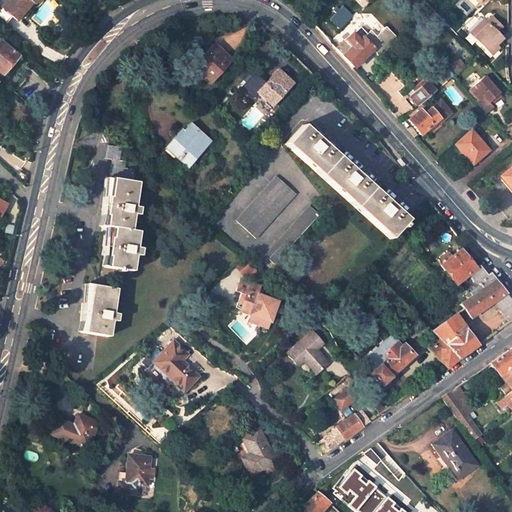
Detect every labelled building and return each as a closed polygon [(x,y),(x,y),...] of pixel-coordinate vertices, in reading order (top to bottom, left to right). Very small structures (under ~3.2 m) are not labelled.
[(3,0),(0,5),(0,7),(17,20),(31,0),(34,1),(37,1),(38,0),(3,0)] [(338,26),(350,14),(341,5),(338,8),(335,5),(332,8),(334,11),(328,17),(338,26)] [(474,38),(490,55),(497,48),(494,45),(492,42),(499,36),(495,32),(501,27),(491,17),(486,22),(484,20),(476,27),(480,32),(474,38)] [(476,27),(470,33),(474,38),(480,32),(476,27)] [(340,46),(336,50),(353,67),(370,51),(377,59),(396,41),(383,28),(374,38),(368,32),(364,36),(358,29),(340,46)] [(499,36),(492,42),(494,45),(501,38),(499,36)] [(0,40),(0,71),(1,73),(7,66),(10,68),(15,63),(12,60),(16,55),(0,40)] [(212,48),(195,67),(210,80),(227,61),(212,48)] [(456,58),(449,64),(456,73),(463,67),(456,58)] [(281,72),(277,77),(274,74),(264,85),(262,83),(263,82),(254,74),(243,86),(254,95),(257,92),(272,106),(293,83),(281,72)] [(445,74),(439,79),(443,84),(450,79),(445,74)] [(485,114),(490,109),(486,104),(496,95),(481,78),(466,92),(485,114)] [(415,92),(410,96),(417,105),(434,91),(425,80),(413,90),(415,92)] [(331,93),(325,86),(318,94),(320,96),(319,98),(321,100),(322,98),(325,100),(331,93)] [(410,96),(406,100),(413,109),(417,105),(410,96)] [(450,113),(440,100),(437,102),(448,115),(450,113)] [(430,109),(439,119),(438,119),(440,122),(448,115),(437,102),(430,109)] [(426,105),(419,110),(423,115),(430,109),(426,105)] [(430,109),(423,115),(419,110),(407,120),(419,135),(438,119),(439,119),(430,109)] [(189,123),(182,130),(180,129),(162,148),(176,160),(181,154),(190,162),(209,141),(189,123)] [(286,143),(389,238),(400,226),(402,228),(404,226),(402,223),(405,220),(303,125),(286,143)] [(471,131),(455,145),(472,164),(488,150),(471,131)] [(121,147),(107,144),(105,158),(110,159),(108,178),(110,178),(107,195),(109,195),(108,197),(105,197),(104,205),(103,214),(106,215),(106,217),(104,216),(103,225),(113,227),(111,237),(110,237),(108,247),(107,255),(108,255),(107,267),(120,269),(120,271),(123,271),(124,269),(133,271),(135,255),(140,255),(141,249),(136,248),(139,231),(129,230),(131,213),(136,214),(137,207),(132,206),(135,182),(132,181),(134,168),(124,167),(125,160),(120,159),(121,147)] [(278,175),(238,220),(258,238),(298,194),(278,175)] [(275,264),(321,214),(311,206),(265,255),(275,264)] [(447,288),(468,272),(473,269),(472,268),(459,249),(431,268),(447,288)] [(243,278),(253,269),(244,258),(234,267),(243,278)] [(511,318),(511,300),(480,262),(472,268),(473,269),(468,272),(476,283),(477,282),(479,285),(469,292),(472,296),(459,305),(469,318),(494,301),(508,321),(511,318)] [(238,307),(247,311),(246,314),(256,318),(258,315),(267,320),(271,310),(266,308),(267,305),(272,307),(275,300),(257,293),(260,285),(238,276),(233,287),(239,290),(236,297),(241,300),(238,307)] [(81,332),(99,335),(108,336),(115,289),(88,284),(86,301),(87,301),(87,304),(80,302),(79,312),(79,321),(84,322),(84,324),(82,323),(81,332)] [(244,318),(264,327),(266,323),(267,320),(258,315),(256,318),(246,314),(244,318)] [(457,358),(476,345),(454,314),(429,330),(437,338),(457,358)] [(298,363),(303,358),(315,372),(328,360),(299,326),(280,343),(298,363)] [(389,334),(386,336),(362,359),(373,369),(369,371),(380,384),(413,354),(402,342),(399,345),(389,334)] [(457,358),(437,338),(428,348),(445,366),(457,358)] [(184,388),(199,373),(182,358),(188,352),(174,339),(154,360),(184,388)] [(497,374),(511,363),(511,348),(490,364),(497,374)] [(511,392),(511,363),(497,374),(503,382),(504,382),(511,392)] [(508,404),(511,410),(511,392),(504,382),(503,382),(498,386),(503,393),(494,400),(501,409),(508,404)] [(356,395),(349,385),(335,398),(340,409),(356,395)] [(441,398),(457,420),(472,440),(481,434),(467,414),(474,410),(457,387),(441,398)] [(351,414),(334,426),(335,427),(321,437),(330,448),(369,421),(363,412),(354,418),(351,414)] [(74,424),(62,421),(58,420),(53,435),(89,448),(98,421),(77,414),(74,424)] [(249,473),(276,460),(259,426),(243,434),(250,449),(241,453),(249,473)] [(451,430),(431,444),(447,466),(450,464),(459,476),(476,464),(451,430)] [(324,452),(330,448),(321,437),(314,442),(324,452)] [(129,454),(128,472),(128,474),(129,475),(129,483),(120,481),(119,491),(148,494),(151,456),(129,454)] [(381,497),(395,511),(411,511),(419,505),(399,484),(401,482),(388,468),(361,494),(372,506),(381,497)] [(121,472),(120,481),(129,483),(129,475),(128,474),(128,472),(121,472)] [(314,490),(298,509),(295,511),(316,511),(326,500),(314,490)] [(239,509),(254,497),(250,492),(234,503),(239,509)]
